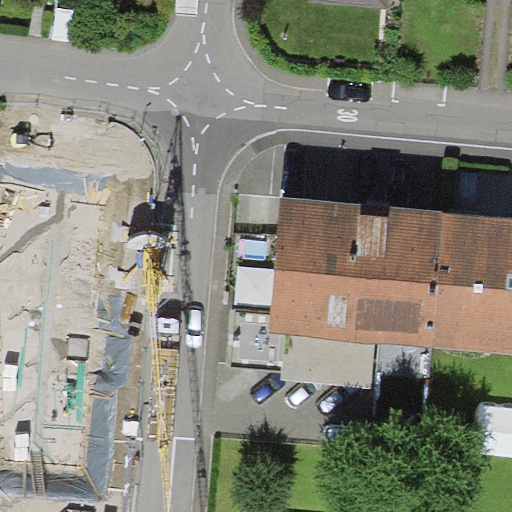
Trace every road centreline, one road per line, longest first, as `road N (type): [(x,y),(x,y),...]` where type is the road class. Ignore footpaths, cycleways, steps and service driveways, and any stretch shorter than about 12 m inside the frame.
road 1 (residential): [(194,86),(166,511)]
road 2 (residential): [(194,86),(511,123)]
road 3 (residential): [(0,55),(194,86)]
